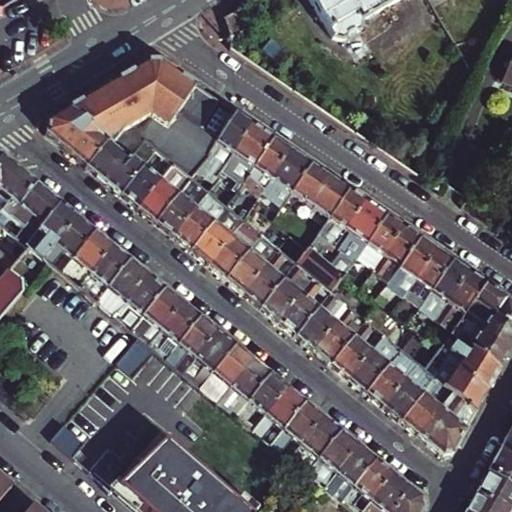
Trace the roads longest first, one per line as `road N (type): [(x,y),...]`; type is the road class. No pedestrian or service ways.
road 1 (residential): [(0,128),(448,489)]
road 2 (residential): [(511,270),(148,21)]
road 3 (residential): [(448,489),(511,375)]
